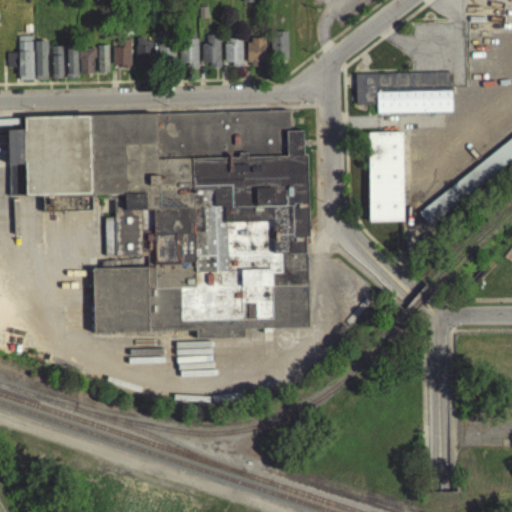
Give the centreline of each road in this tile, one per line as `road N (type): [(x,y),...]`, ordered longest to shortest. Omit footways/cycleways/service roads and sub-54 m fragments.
road 1 (residential): [(438,497),(432,321),(333,227),(328,59),(402,0)]
road 2 (residential): [(328,88),(0,97)]
